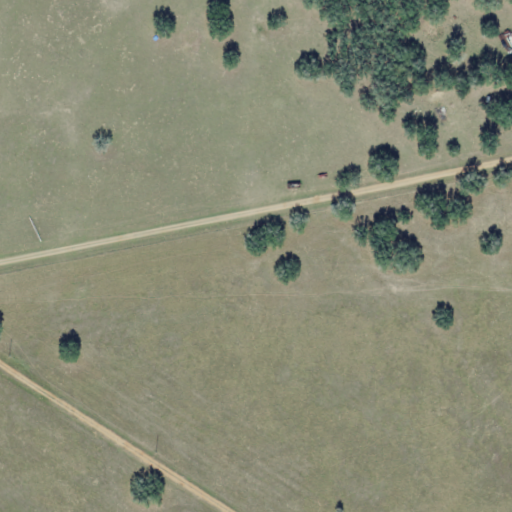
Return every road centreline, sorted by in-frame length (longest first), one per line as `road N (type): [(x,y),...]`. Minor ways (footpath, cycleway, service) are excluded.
road 1 (residential): [(0,262),(511,163)]
road 2 (residential): [(0,377),(226,511)]
